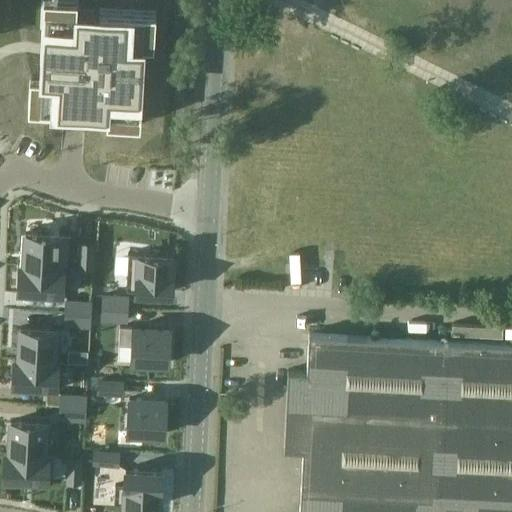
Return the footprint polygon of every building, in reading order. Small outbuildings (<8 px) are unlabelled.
[(138,111),(140,65),(142,42),(143,11),(99,9),(93,8),(93,0),(0,0),(0,25),(44,28),(43,41),(43,51),(42,74),(40,105),(84,107),(107,109),(138,111)] [(20,262),(20,263),(69,266),(71,234),(25,232),(24,263),(20,262)] [(81,242),(80,266),(92,266),(93,242),(81,242)] [(128,253),(126,289),(171,291),(173,256),(128,253)] [(20,263),(18,289),(67,292),(68,267),(69,267),(69,266),(20,263)] [(104,293),(103,305),(127,307),(127,295),(104,293)] [(67,298),(66,310),(90,312),(91,300),(67,298)] [(103,305),(102,317),(126,319),(127,307),(103,305)] [(66,310),(65,322),(89,324),(90,312),(66,310)] [(134,325),(132,361),(167,363),(169,327),(134,325)] [(14,357),(14,358),(63,360),(63,359),(59,359),(61,328),(20,326),(18,357),(14,357)] [(300,487),(511,497),(511,343),(308,333),(306,371),(287,370),(283,449),(302,450),(300,487)] [(14,358),(13,384),(61,386),(63,360),(14,358)] [(99,379),(98,391),(122,392),(123,380),(99,379)] [(61,393),(61,405),(85,406),(85,394),(61,393)] [(130,397),(128,432),(163,434),(165,399),(130,397)] [(61,405),(60,417),(84,418),(85,406),(61,405)] [(5,451),(5,452),(53,454),(53,453),(49,453),(51,422),(10,420),(9,451),(5,451)] [(95,451),(94,462),(118,464),(119,452),(95,451)] [(5,452),(3,478),(52,481),(53,454),(5,452)] [(69,456),(68,480),(80,481),(81,457),(69,456)] [(115,484),(114,503),(159,505),(161,470),(126,468),(125,484),(115,484)] [(511,511),(511,497),(300,487),(299,511),(511,511)]
